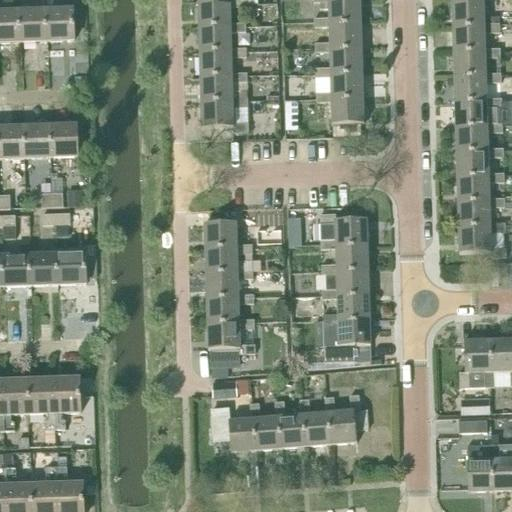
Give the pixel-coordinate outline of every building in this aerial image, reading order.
[(197,0),(197,7),(230,6),(230,10),(244,10),(243,1),(229,2),(229,0),(197,0)] [(328,26),(360,25),(359,1),(328,2),(327,0),(313,0),(313,5),(327,5),(328,21),(328,26)] [(452,6),(452,31),(452,32),(484,31),(485,37),(496,36),(498,36),(498,20),(484,20),(483,5),(452,6)] [(230,6),(197,7),(198,32),(230,31),(230,36),(245,36),(244,26),(230,27),(230,10),(230,6)] [(46,14),(47,46),(73,45),(72,13),(46,14)] [(0,47),(21,47),(19,14),(0,15),(0,47)] [(21,47),(47,46),(46,14),(19,14),(21,47)] [(328,51),(361,50),(360,25),(328,26),(328,21),(314,21),(314,30),(328,29),(328,46),(328,51)] [(230,31),(198,32),(199,57),(231,56),(231,61),(245,60),(245,51),(231,52),(230,36),(230,31)] [(499,61),(499,52),(497,52),(496,36),(485,37),(484,31),(452,32),(453,57),(485,56),(485,62),(499,61)] [(329,76),(361,75),(361,50),(328,51),(328,46),(315,46),(315,55),(329,55),(329,71),(329,76)] [(231,56),(199,57),(199,82),(231,81),(231,86),(246,86),(246,77),(231,77),(231,61),(231,56)] [(486,80),(486,87),(500,86),(500,77),(485,77),(485,62),(485,56),(453,57),(454,81),(486,80)] [(315,80),(316,97),(330,96),(330,101),(362,100),(361,75),(329,76),(329,71),(315,72),(315,80)] [(486,87),(486,80),(454,81),(455,106),(487,105),(487,111),(501,111),(501,102),(486,102),(486,87)] [(232,110),(246,110),(246,94),(232,94),(231,86),(231,81),(199,82),(200,107),(232,106),(232,110)] [(363,126),(362,100),(330,101),(330,96),(316,97),(316,105),(330,105),(331,127),(363,126)] [(487,111),(487,105),(455,106),(455,132),(487,131),(488,137),(502,137),(501,128),(487,128),(487,111)] [(232,106),(200,107),(201,131),(232,130),(232,136),(247,135),(247,127),(232,127),(232,110),(232,106)] [(49,129),(50,161),(77,160),(76,128),(49,129)] [(23,130),(24,162),(50,161),(49,129),(23,130)] [(0,162),(24,162),(23,130),(0,131),(0,162)] [(488,155),(488,162),(502,161),(502,152),(488,153),(487,137),(488,137),(487,131),(455,132),(456,156),(488,155)] [(488,162),(488,155),(456,156),(457,181),(489,180),(489,187),(503,187),(503,177),(489,178),(488,162)] [(489,180),(457,181),(457,206),(490,205),(490,212),(504,211),(503,202),(489,202),(489,187),(489,180)] [(67,193),(67,210),(83,210),(83,193),(67,193)] [(41,211),(51,211),(51,197),(40,197),(41,211)] [(51,197),(51,211),(62,210),(61,197),(51,197)] [(0,199),(0,212),(9,212),(9,199),(0,199)] [(489,212),(490,212),(490,205),(457,206),(458,231),(491,231),(491,236),(505,236),(505,227),(490,227),(489,212)] [(43,228),(57,228),(56,218),(43,218),(43,228)] [(56,218),(57,228),(69,228),(69,218),(56,218)] [(14,219),(1,219),(1,230),(14,229),(14,219)] [(29,219),(30,243),(39,242),(38,219),(29,219)] [(350,248),(366,247),(365,223),(334,224),(334,219),(319,220),(319,229),(321,229),(321,244),(334,244),(333,243),(335,243),(335,246),(335,249),(350,248)] [(203,228),(204,253),(236,252),(236,258),(251,257),(250,248),(236,248),(235,227),(203,228)] [(490,236),(491,236),(491,231),(458,231),(459,257),(490,256),(490,261),(505,261),(505,252),(491,253),(490,236)] [(288,241),(288,252),(300,252),(300,241),(288,241)] [(334,253),(335,268),(336,268),(336,274),(367,273),(366,247),(335,249),(335,243),(333,243),(334,244),(321,244),(319,244),(320,254),(334,253)] [(18,248),(19,259),(3,260),(4,290),(31,290),(30,251),(30,248),(18,248)] [(31,290),(59,289),(58,258),(34,259),(34,251),(30,251),(31,290)] [(251,282),(251,273),(251,264),(244,264),(244,266),(237,266),(236,258),(236,252),(204,253),(205,278),(237,277),(237,282),(251,282)] [(58,258),(59,289),(86,288),(85,257),(58,258)] [(337,299),(368,298),(367,273),(336,274),(336,268),(335,268),(335,269),(320,270),(320,278),(324,278),(325,294),(337,294),(337,299)] [(205,278),(205,303),(238,302),(238,307),(252,307),(252,299),(238,299),(237,282),(237,277),(205,278)] [(337,294),(325,294),(321,294),(321,303),(335,303),(336,318),(338,317),(338,324),(369,323),(368,298),(337,299),(337,294)] [(205,303),(206,328),(238,327),(238,333),(253,332),(253,324),(238,324),(238,307),(238,302),(205,303)] [(321,319),(322,328),(323,365),(353,364),(352,349),(370,349),(369,323),(338,324),(338,317),(336,318),(336,319),(321,319)] [(238,327),(206,328),(207,353),(238,352),(238,358),(254,357),(253,348),(239,349),(238,333),(238,327)] [(511,342),(490,343),(491,375),(485,376),(485,391),(495,390),(494,376),(510,375),(511,374),(511,342)] [(491,375),(490,343),(464,344),(465,376),(459,377),(459,391),(469,391),(469,377),(485,376),(491,375)] [(220,371),(220,357),(206,358),(206,372),(220,371)] [(54,382),(55,432),(64,432),(64,423),(62,423),(62,416),(81,416),(80,381),(54,382)] [(44,432),(55,432),(54,382),(28,383),(29,417),(46,417),(47,423),(44,423),(44,432)] [(11,418),(29,417),(28,383),(2,383),(4,433),(14,433),(13,424),(11,424),(11,418)] [(259,406),(257,389),(249,389),(251,407),(259,406)] [(328,415),(331,448),(356,446),(355,433),(368,432),(367,414),(360,415),(358,399),(348,400),(349,414),(334,416),(334,415),(328,415)] [(309,418),(309,417),(304,418),(307,450),(331,448),(328,415),(334,415),(333,401),(324,402),(325,416),(309,418)] [(462,403),(462,418),(479,418),(478,402),(462,403)] [(284,419),(279,420),(282,452),(307,450),(304,418),(309,417),(308,403),(299,404),(300,418),(284,419)] [(279,420),(284,419),(283,406),(274,406),(275,420),(260,422),(260,421),(254,422),(257,454),(282,452),(279,420)] [(254,422),(260,421),(258,407),(249,408),(250,422),(228,424),(227,412),(212,413),(214,442),(230,441),(231,456),(257,454),(254,422)] [(486,435),(486,424),(458,424),(458,436),(486,435)] [(55,437),(46,437),(46,450),(56,449),(55,437)] [(498,448),(489,448),(468,449),(468,464),(467,464),(468,496),(494,496),(493,462),(498,462),(498,448)] [(494,496),(511,495),(511,462),(498,463),(498,462),(493,462),(494,496)] [(56,471),(56,511),(82,511),(82,485),(64,485),(63,478),(66,478),(65,470),(56,471)] [(5,511),(30,511),(30,486),(13,487),(13,479),(15,479),(15,471),(4,472),(5,511)] [(30,511),(56,511),(56,471),(45,471),(45,478),(48,478),(48,486),(30,486),(30,511)]
